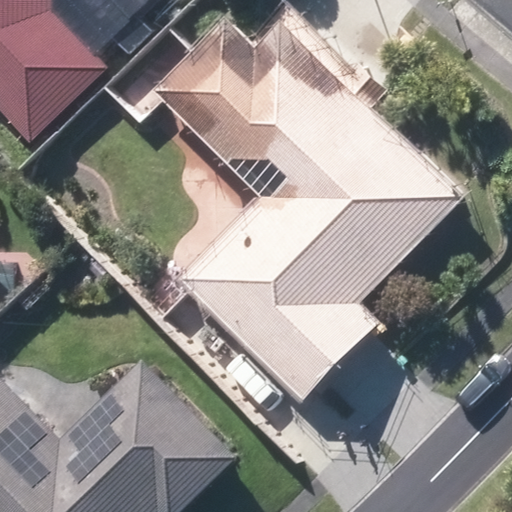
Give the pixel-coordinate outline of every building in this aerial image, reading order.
[(0,0),(0,81),(38,124),(118,51),(71,0),(0,0)] [(139,47),(164,23),(141,0),(117,25),(139,47)] [(195,280),(319,402),(395,324),(375,306),(482,198),(304,23),(276,51),(243,18),(171,92),(277,196),(195,280)] [(129,94),(149,114),(166,95),(146,76),(129,94)] [(0,265),(12,254),(0,241),(0,265)] [(160,295),(178,313),(193,295),(176,279),(160,295)] [(0,511),(169,511),(171,510),(172,511),(196,511),(251,460),(158,363),(74,442),(0,363),(0,511)]
